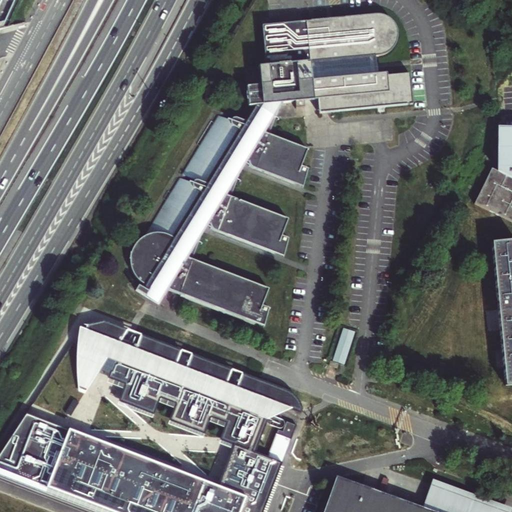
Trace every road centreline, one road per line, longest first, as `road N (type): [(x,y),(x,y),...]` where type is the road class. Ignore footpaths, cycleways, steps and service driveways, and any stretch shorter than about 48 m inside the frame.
road 1 (trunk): [(0,338),(199,0)]
road 2 (trunk): [(0,293),(166,0)]
road 3 (trunk): [(136,0),(0,237)]
road 4 (unclassified): [(511,460),(271,365)]
road 5 (trunk): [(107,0),(0,188)]
road 6 (trunk): [(92,0),(0,176)]
